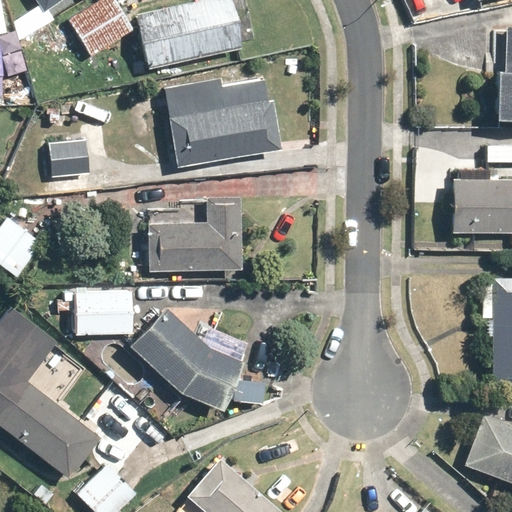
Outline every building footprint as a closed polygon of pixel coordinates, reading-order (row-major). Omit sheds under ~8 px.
[(30,0),(38,11),(55,0),(30,0)] [(127,30),(108,0),(94,0),(60,21),(83,57),(127,30)] [(233,49),(223,0),(196,0),(128,14),(139,68),(233,49)] [(511,122),(511,28),(496,28),(495,73),(482,73),(481,123),(511,122)] [(262,102),(216,109),(212,80),(155,88),(162,132),(167,167),(269,152),(262,102)] [(78,137),(38,142),(43,177),(83,172),(78,137)] [(511,141),(477,140),(476,161),(511,162),(511,141)] [(18,180),(29,152),(13,146),(2,174),(18,180)] [(511,177),(443,176),(441,232),(511,233),(511,177)] [(197,223),(137,225),(139,273),(206,271),(231,270),(229,198),(196,199),(197,223)] [(36,244),(0,217),(0,270),(11,278),(36,244)] [(77,262),(76,282),(99,282),(99,262),(77,262)] [(511,391),(511,278),(483,278),(482,391),(511,391)] [(125,290),(66,290),(66,335),(125,335),(125,290)] [(48,342),(0,306),(0,434),(58,479),(90,437),(17,381),(48,342)] [(212,412),(232,361),(201,349),(155,308),(120,346),(168,389),(212,412)] [(511,429),(473,415),(454,466),(507,485),(511,486),(511,429)] [(188,511),(272,511),(207,459),(174,500),(188,511)] [(84,511),(110,511),(128,495),(98,465),(68,495),(84,511)]
